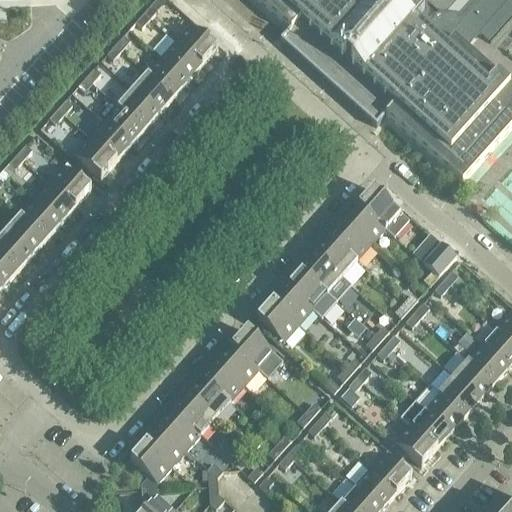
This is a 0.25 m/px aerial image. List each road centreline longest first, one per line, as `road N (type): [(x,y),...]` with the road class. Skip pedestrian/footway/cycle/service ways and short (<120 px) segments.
road 1 (residential): [(41,410),(1,370),(9,334),(252,60)]
road 2 (residential): [(41,410),(82,442),(117,436),(363,157)]
road 3 (residential): [(511,285),(363,157)]
road 4 (residential): [(363,157),(252,60)]
